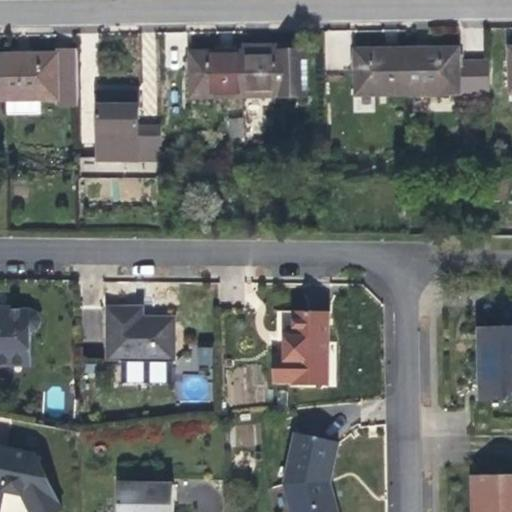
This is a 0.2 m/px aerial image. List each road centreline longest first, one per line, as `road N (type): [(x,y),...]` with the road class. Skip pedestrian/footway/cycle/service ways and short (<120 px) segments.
road 1 (residential): [(511,3),(0,11)]
road 2 (residential): [(392,256),(0,244)]
road 3 (residential): [(404,511),(392,256)]
road 4 (residential): [(511,261),(392,256)]
